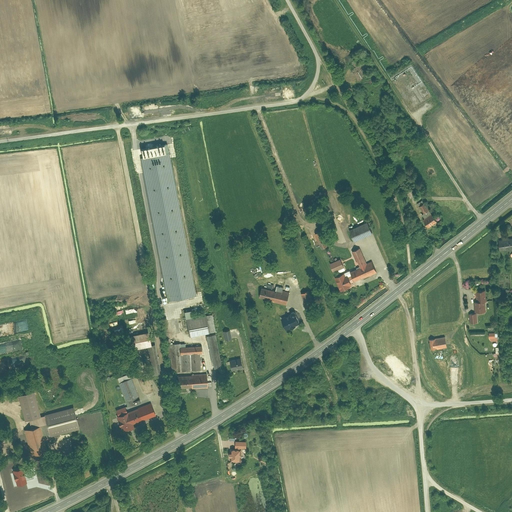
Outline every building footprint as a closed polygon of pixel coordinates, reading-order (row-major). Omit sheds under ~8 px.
[(196,295),(168,144),(139,149),(167,301),(196,295)] [(411,190),(406,193),(409,198),(414,195),(411,190)] [(418,205),(422,213),(427,210),(422,202),(418,205)] [(423,221),(428,229),(436,223),(431,215),(423,221)] [(349,231),(354,243),(372,235),(367,223),(349,231)] [(511,237),(498,239),(499,252),(511,250),(511,237)] [(352,252),(359,268),(350,272),(352,276),(348,277),(351,284),(362,278),(363,279),(377,273),(372,262),(367,264),(360,249),(352,252)] [(329,265),(333,273),(343,268),(340,260),(329,265)] [(275,290),(273,298),(273,300),(287,303),(290,290),(285,289),(287,276),(278,274),(275,290)] [(348,277),(347,276),(345,277),(344,274),(333,278),(340,292),(349,288),(349,287),(352,286),(351,284),(348,277)] [(304,275),(296,278),(305,301),(303,302),(306,307),(315,304),(304,275)] [(275,290),(261,287),(259,296),(273,298),(275,290)] [(475,292),(476,302),(484,301),(486,301),(485,291),(475,292)] [(484,301),(476,302),(474,302),(475,314),(485,313),(484,301)] [(182,303),(186,318),(191,317),(188,302),(182,303)] [(296,310),(282,318),(287,328),(290,326),(291,328),(299,325),(298,323),(302,321),(296,310)] [(191,317),(186,318),(189,336),(215,331),(211,313),(191,317)] [(167,356),(170,356),(169,344),(170,343),(166,318),(160,319),(167,356)] [(147,331),(127,335),(130,350),(146,346),(151,345),(150,344),(147,331)] [(215,334),(206,336),(214,377),(223,375),(215,334)] [(429,340),(431,350),(447,348),(445,337),(429,340)] [(154,343),(150,344),(151,345),(146,346),(152,375),(161,373),(154,343)] [(171,371),(181,371),(180,354),(180,347),(180,343),(170,343),(169,344),(170,356),(171,371)] [(202,353),(201,346),(180,347),(180,354),(190,353),(199,353),(202,353)] [(181,371),(191,370),(190,353),(180,354),(181,371)] [(191,370),(200,370),(199,353),(190,353),(191,370)] [(242,358),(230,360),(232,369),(244,366),(242,358)] [(129,373),(116,378),(127,406),(140,401),(129,373)] [(192,375),(178,376),(178,387),(192,386),(192,387),(207,387),(206,373),(192,374),(192,375)] [(26,420),(29,419),(41,416),(34,391),(19,395),(26,420)] [(126,412),(131,425),(155,415),(150,402),(126,412)] [(45,414),(45,415),(47,424),(51,436),(79,429),(73,406),(45,414)] [(115,410),(117,415),(126,412),(124,406),(115,410)] [(117,415),(116,416),(119,422),(117,422),(119,426),(120,425),(122,430),(127,428),(127,429),(132,427),(131,425),(126,412),(117,415)] [(29,419),(31,428),(41,425),(47,424),(45,415),(41,416),(29,419)] [(47,424),(41,425),(45,443),(52,441),(51,436),(47,424)] [(31,428),(24,429),(29,448),(30,447),(32,455),(47,451),(45,443),(41,425),(31,428)] [(229,452),(229,457),(230,457),(230,461),(240,461),(240,448),(235,448),(232,448),(232,452),(229,452)] [(23,470),(23,467),(13,470),(17,485),(27,482),(26,479),(23,470)] [(31,468),(23,470),(26,479),(33,477),(31,468)]
